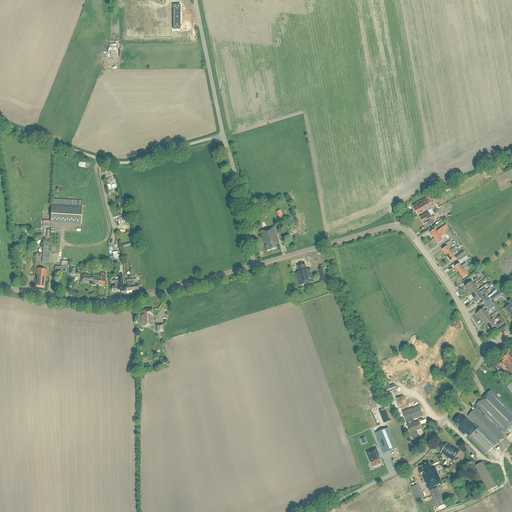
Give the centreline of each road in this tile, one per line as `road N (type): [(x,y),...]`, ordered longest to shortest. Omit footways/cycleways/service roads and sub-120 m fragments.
road 1 (tertiary): [(488,348),(400,226),(254,265)]
road 2 (tertiary): [(254,265),(109,303),(0,286)]
road 3 (tertiary): [(316,511),(417,459),(488,348)]
road 4 (unclassified): [(0,122),(116,163),(223,135)]
road 5 (unclassified): [(223,135),(194,0)]
road 6 (unclassified): [(254,265),(223,135)]
